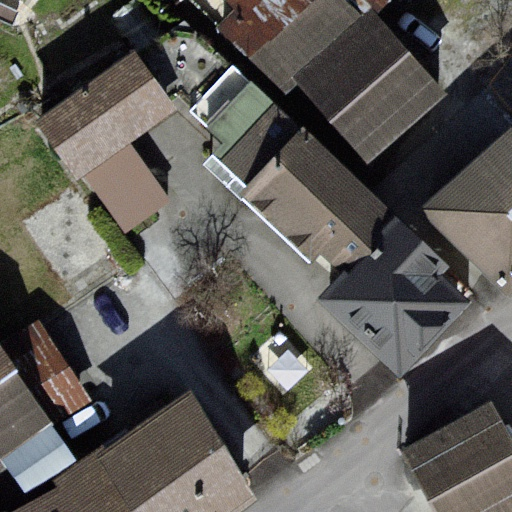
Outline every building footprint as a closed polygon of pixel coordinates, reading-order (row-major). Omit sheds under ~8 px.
[(354,0),(373,11),(393,0),(354,0)] [(373,11),(297,78),(370,163),(441,92),(373,11)] [(511,53),(472,95),(511,123),(511,53)] [(118,55),(19,121),(61,185),(162,105),(118,55)] [(394,221),(305,134),(245,197),(312,261),(324,249),(349,271),(394,221)] [(511,139),(429,213),(510,293),(511,291),(511,139)] [(446,267),(394,221),(349,271),(326,297),(403,366),(460,302),(435,279),(446,267)] [(34,324),(0,339),(0,375),(41,433),(86,404),(34,324)] [(0,375),(0,467),(41,433),(0,375)] [(215,511),(235,498),(165,393),(61,468),(96,511),(215,511)] [(511,470),(476,406),(383,449),(418,511),(510,511),(511,511),(511,470)] [(96,511),(61,468),(9,511),(96,511)]
